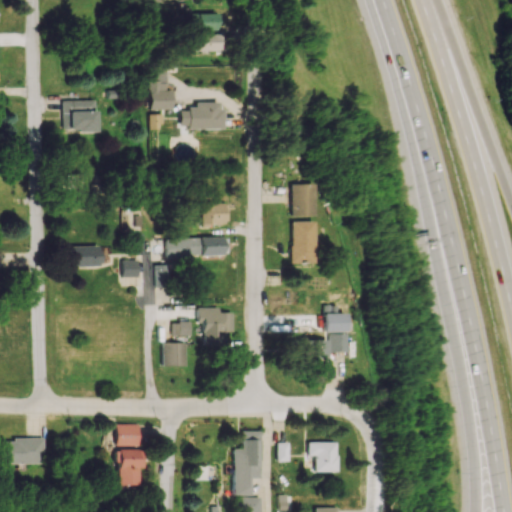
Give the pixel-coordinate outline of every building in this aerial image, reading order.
[(182,13),(182,30),(214,29),(214,12),(182,13)] [(218,34),(189,33),(188,50),(217,51),(218,34)] [(168,90),(164,90),(163,69),(146,69),(147,109),(169,109),(168,90)] [(59,100),(60,131),(93,130),(92,100),(59,100)] [(219,128),(220,102),(192,101),(192,109),(178,108),(177,127),(219,128)] [(90,173),(64,174),(64,191),(91,190),(90,173)] [(311,216),(311,184),(289,183),(288,215),(311,216)] [(225,224),(224,203),(198,203),(199,224),(225,224)] [(288,221),(289,263),(312,262),(311,221),(288,221)] [(141,254),(141,233),(132,233),(132,254),(141,254)] [(225,255),(225,237),(162,238),(163,256),(225,255)] [(98,245),(69,246),(69,265),(98,265),(98,245)] [(119,277),(135,276),(135,259),(118,259),(119,277)] [(165,265),(152,266),(153,286),(166,285),(165,265)] [(223,345),(223,331),(229,331),(229,312),(216,312),(216,307),(194,307),(194,323),(200,323),(200,345),(223,345)] [(344,351),(344,334),(326,334),(326,340),(292,340),(293,359),(326,359),(326,352),(344,351)] [(158,365),(182,366),(183,343),(159,342),(158,365)] [(136,423),(113,423),(112,445),(136,445),(136,423)] [(230,494),(248,495),(248,478),(257,478),(257,431),(239,430),(238,448),(230,448),(230,494)] [(0,463),(42,463),(41,439),(0,439),(0,463)] [(334,442),(305,441),(305,455),(312,455),(311,471),(334,472),(334,442)] [(274,461),(286,461),(286,442),(274,442),(274,461)] [(115,485),(136,485),(136,467),(141,468),(141,449),(115,448),(115,485)] [(276,511),(291,511),(290,495),(276,495),(276,511)] [(257,511),(257,496),(236,497),(236,511),(257,511)]
